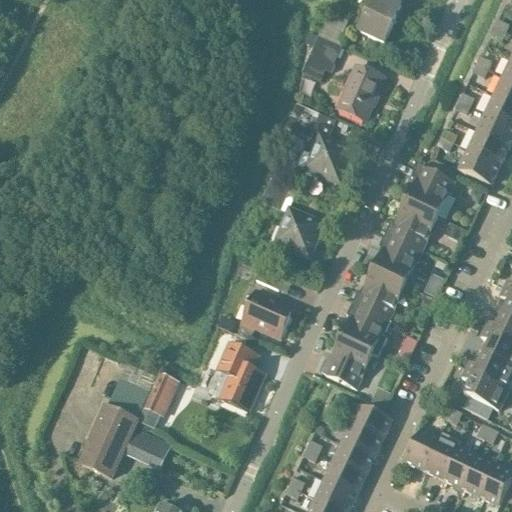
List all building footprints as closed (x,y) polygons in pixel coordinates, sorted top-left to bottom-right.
[(402,12),(377,0),(360,36),(385,48),(402,12)] [(336,56),(344,39),(339,37),(346,22),(330,15),(315,46),(336,56)] [(505,37),(509,29),(497,24),(494,32),(505,37)] [(505,37),(494,32),(490,39),(502,45),(505,37)] [(336,56),(315,46),(302,74),(319,81),(324,70),(329,73),(336,56)] [(488,74),(491,66),(480,61),(476,68),(488,74)] [(511,63),(510,62),(502,81),(511,85),(511,63)] [(488,74),(476,68),(473,76),(484,82),(488,74)] [(385,82),(357,70),(338,113),(366,126),(385,82)] [(511,85),(502,81),(493,99),(511,108),(511,85)] [(470,111),(474,103),(462,98),(459,105),(470,111)] [(511,108),(493,99),(484,117),(511,130),(511,108)] [(470,111),(459,105),(455,113),(467,119),(470,111)] [(296,109),(287,133),(311,142),(313,136),(321,139),(329,143),(335,125),(320,118),(296,109)] [(511,142),(511,130),(484,117),(475,136),(508,151),(511,142)] [(453,148),(456,140),(445,135),(441,142),(453,148)] [(508,151),(475,136),(467,154),(499,170),(508,151)] [(354,153),(321,139),(313,158),(307,155),(301,171),(340,187),(354,153)] [(453,148),(441,142),(438,150),(449,155),(453,148)] [(499,170),(467,154),(458,174),(490,189),(499,170)] [(455,186),(418,169),(411,182),(418,186),(408,207),(437,221),(448,197),(449,197),(455,186)] [(271,184),(261,208),(280,216),(290,192),(271,184)] [(437,221),(408,207),(398,229),(391,225),(385,238),(422,256),(427,245),(426,245),(437,221)] [(323,227),(290,213),(282,232),(277,229),(270,244),(309,261),(323,227)] [(422,256),(385,238),(379,251),(386,254),(376,276),(404,289),(416,266),(417,266),(422,256)] [(262,271),(257,283),(272,290),(277,278),(262,271)] [(404,289),(376,276),(365,297),(358,294),(352,307),(390,324),(395,314),(393,313),(404,289)] [(511,296),(504,292),(500,300),(509,305),(503,317),(511,321),(511,296)] [(280,342),(290,321),(277,315),(283,302),(262,293),(254,313),(250,311),(242,329),(254,334),(255,331),(280,342)] [(390,324),(352,307),(346,319),(353,322),(343,344),(372,358),(383,334),(385,335),(390,324)] [(511,321),(503,317),(497,329),(488,325),(484,333),(511,345),(511,321)] [(511,345),(484,333),(481,341),(489,345),(484,357),(511,370),(511,345)] [(372,358),(343,344),(333,366),(326,362),(320,376),(357,393),(362,382),(361,382),(372,358)] [(219,401),(247,414),(254,398),(252,397),(262,377),(250,371),(256,358),(231,346),(218,372),(230,378),(219,401)] [(511,386),(511,370),(484,357),(478,370),(469,365),(465,373),(509,394),(511,386)] [(509,394),(465,373),(461,381),(470,386),(464,398),(499,415),(509,394)] [(144,413),(138,425),(155,432),(160,420),(166,408),(149,401),(144,413)] [(336,421),(339,414),(328,408),(324,416),(336,421)] [(391,424),(359,409),(350,428),(382,443),(391,424)] [(454,414),(446,410),(441,422),(448,425),(454,414)] [(107,412),(94,440),(124,453),(133,433),(136,425),(107,412)] [(456,429),(462,417),(454,414),(448,425),(456,429)] [(336,421),(324,416),(321,424),(332,429),(336,421)] [(382,443),(350,428),(341,446),(373,462),(382,443)] [(490,432),(483,429),(477,440),(485,444),(490,432)] [(493,448),(498,436),(490,432),(485,444),(493,448)] [(441,442),(421,433),(406,465),(425,474),(441,442)] [(94,440),(81,468),(111,481),(121,459),(124,453),(94,440)] [(459,451),(441,442),(425,474),(444,483),(459,451)] [(157,444),(145,471),(157,476),(169,449),(157,444)] [(318,458),(322,451),(310,445),(307,453),(318,458)] [(373,462),(341,446),(332,465),(365,480),(373,462)] [(478,459),(459,451),(444,483),(462,492),(478,459)] [(318,458),(307,453),(303,460),(315,466),(318,458)] [(496,468),(478,459),(462,492),(481,500),(496,468)] [(365,480),(332,465),(324,483),(356,499),(365,480)] [(511,484),(511,475),(496,468),(481,500),(500,510),(511,484)] [(301,495),(304,487),(293,482),(289,490),(301,495)] [(349,511),(356,499),(324,483),(315,502),(336,511),(349,511)] [(301,495),(289,490),(286,497),(297,503),(301,495)] [(336,511),(315,502),(309,511),(336,511)]
